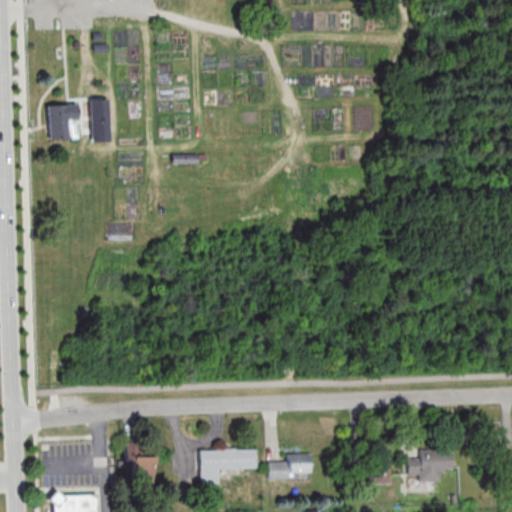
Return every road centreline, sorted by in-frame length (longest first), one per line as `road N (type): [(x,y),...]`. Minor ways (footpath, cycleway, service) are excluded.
road 1 (residential): [(511,391),(172,405),(12,424)]
road 2 (secondary): [(14,511),(0,86)]
